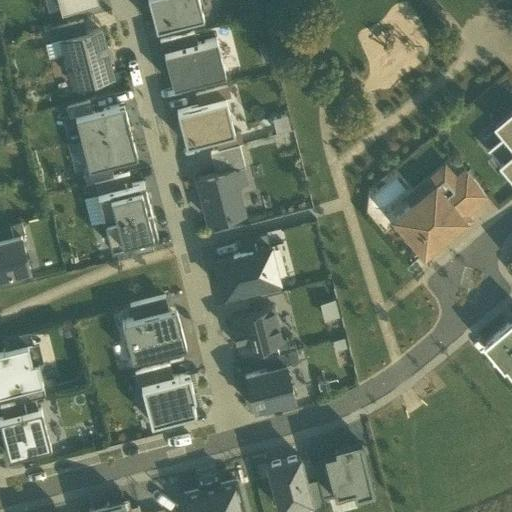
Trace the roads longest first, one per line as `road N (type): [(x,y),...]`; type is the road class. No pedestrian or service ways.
road 1 (residential): [(129,0),(242,437)]
road 2 (residential): [(242,437),(371,396),(422,359),(464,324),(492,240),(511,224)]
road 3 (residential): [(0,500),(242,437)]
